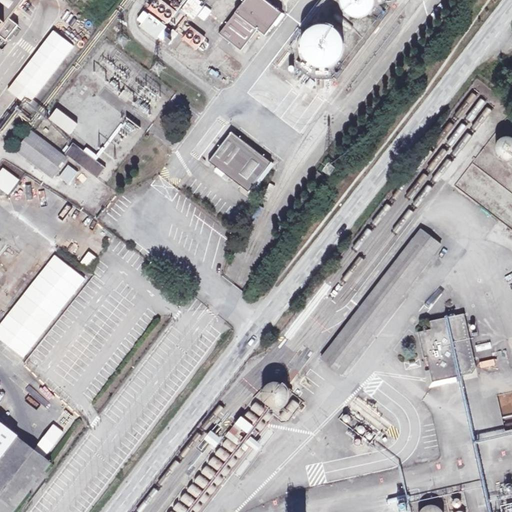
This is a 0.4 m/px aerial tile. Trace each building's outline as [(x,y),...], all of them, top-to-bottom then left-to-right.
[(0,0),(0,31),(24,0),(0,0)] [(282,14),(264,0),(245,0),(219,34),(241,51),(257,30),(265,36),(282,14)] [(374,4),(374,0),(341,0),(341,3),(342,6),(343,9),(345,12),(347,14),(350,16),(353,18),(356,18),(359,18),(363,18),(366,16),(368,15),(371,12),(372,10),(374,7),(374,4)] [(187,2),(181,10),(194,20),(200,12),(187,2)] [(150,14),(140,27),(157,40),(167,27),(150,14)] [(197,50),(206,37),(190,26),(181,39),(197,50)] [(344,48),(344,44),(343,40),(341,36),(338,33),(335,30),(332,28),(328,27),(324,26),(319,26),(315,27),(311,29),(308,32),(305,35),(303,38),(302,42),(301,46),(301,50),(302,55),(304,58),(307,62),(310,64),(313,67),(317,68),(322,69),(326,68),(330,67),(334,66),(337,63),(340,60),(342,56),(343,52),(344,48)] [(35,99),(74,45),(52,29),(7,91),(40,115),(46,106),(35,99)] [(173,30),(167,38),(172,42),(178,33),(173,30)] [(57,109),(49,120),(71,135),(78,125),(57,109)] [(17,151),(53,177),(67,159),(31,132),(17,151)] [(255,184),(272,163),(231,132),(209,162),(249,193),(249,192),(255,184)] [(511,138),(510,138),(508,137),(505,137),(503,138),(501,139),(499,141),(497,143),(496,145),(496,147),(496,149),(496,152),(497,154),(498,156),(500,158),(502,159),(504,160),(506,160),(509,160),(511,159),(511,158),(511,138)] [(73,143),(65,154),(98,179),(106,168),(73,143)] [(272,163),(255,184),(258,186),(275,165),(272,163)] [(58,179),(70,185),(78,171),(66,165),(58,179)] [(0,189),(8,195),(20,180),(3,168),(0,172),(0,189)] [(255,184),(249,192),(258,198),(263,190),(258,186),(255,184)] [(342,375),(442,245),(420,229),(321,359),(342,375)] [(88,269),(97,257),(88,251),(80,263),(88,269)] [(54,255),(0,323),(0,341),(24,359),(85,279),(54,255)] [(476,368),(464,313),(433,320),(434,328),(431,329),(418,332),(423,358),(427,358),(430,370),(432,383),(448,379),(473,374),(476,368)] [(481,368),(495,366),(494,360),(480,362),(481,368)] [(432,383),(430,370),(425,371),(429,388),(450,384),(448,379),(432,383)] [(287,402),(288,398),(288,393),(287,390),(285,387),(282,384),(279,383),(276,383),(273,383),(270,384),(266,386),(264,389),(263,391),(262,394),(262,396),(262,398),(263,400),(264,403),(265,404),(267,406),(271,408),(274,409),(278,408),(281,407),(284,405),(287,402)] [(255,402),(250,409),(260,417),(265,410),(255,402)] [(253,426),(241,417),(236,424),(246,432),(248,433),(254,438),(259,432),(252,428),(253,426)] [(0,460),(18,437),(19,436),(0,422),(0,460)] [(237,445),(246,432),(236,424),(235,424),(225,436),(237,445)] [(365,431),(365,429),(365,428),(364,427),(362,426),(361,426),(360,426),(358,427),(357,428),(357,429),(357,431),(358,432),(359,433),(360,434),(362,434),(363,433),(364,432),(365,431)] [(215,448),(222,439),(211,430),(204,440),(215,448)] [(18,437),(0,460),(0,468),(30,492),(52,463),(18,437)] [(257,452),(262,446),(251,437),(246,443),(257,452)] [(0,468),(0,511),(14,511),(30,492),(0,468)] [(389,507),(387,496),(378,498),(381,509),(389,507)] [(461,506),(461,504),(461,502),(461,501),(460,499),(458,499),(456,498),(455,499),(453,500),(452,502),(452,503),(452,505),(453,507),(454,508),(456,508),(458,508),(460,507),(461,506)]
